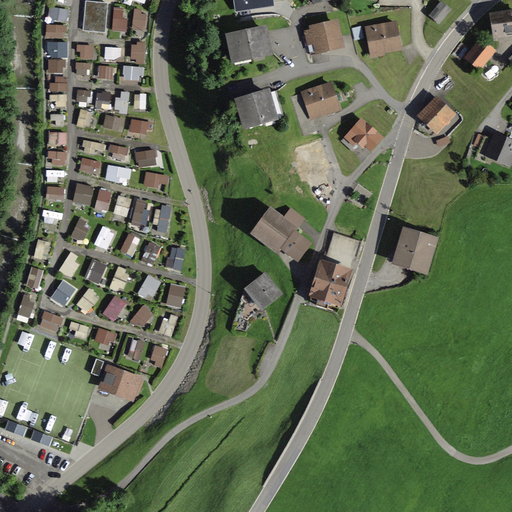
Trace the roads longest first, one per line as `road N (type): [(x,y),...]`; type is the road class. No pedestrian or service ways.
road 1 (unclassified): [(169,0),(158,45),(162,101),(195,208),(203,274),(196,323),(179,367),(145,410),(28,508)]
road 2 (residential): [(402,135),(345,186),(257,387),(184,423),(112,494),(52,511)]
road 3 (secondary): [(255,511),(333,366),(402,135)]
road 4 (track): [(344,334),(380,358),(446,447),(476,460),(511,448)]
road 5 (secondary): [(410,112),(441,54),(489,0)]
road 6 (residential): [(410,112),(388,101),(355,62),(298,70)]
